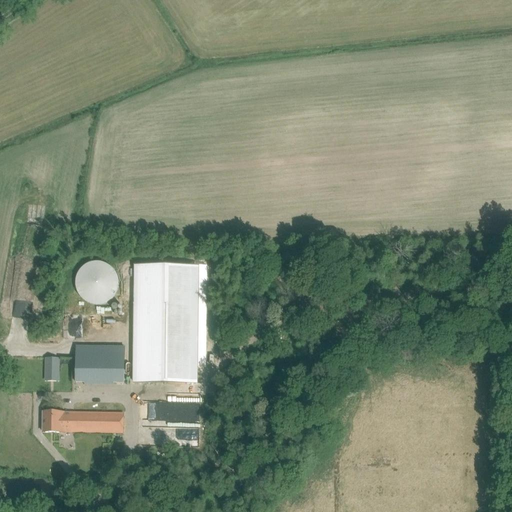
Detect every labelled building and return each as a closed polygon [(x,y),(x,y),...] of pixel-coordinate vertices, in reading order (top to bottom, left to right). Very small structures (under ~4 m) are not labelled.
[(79,294),(84,299),(90,302),(97,303),(104,302),(110,299),(115,294),(117,287),(118,280),(116,273),(112,267),(106,263),(100,261),(93,261),(86,264),(81,268),(77,274),(75,280),(76,287),(79,294)] [(135,373),(135,383),(186,384),(186,374),(186,306),(136,306),(135,373)] [(100,318),(72,317),(72,320),(71,336),(99,337),(100,318)] [(76,347),(76,373),(76,383),(124,383),(124,347),(76,347)] [(46,366),(45,381),(60,382),(60,367),(46,366)] [(189,398),(189,420),(199,420),(199,394),(180,394),(180,398),(189,398)] [(43,411),(43,432),(123,433),(124,413),(43,411)]
